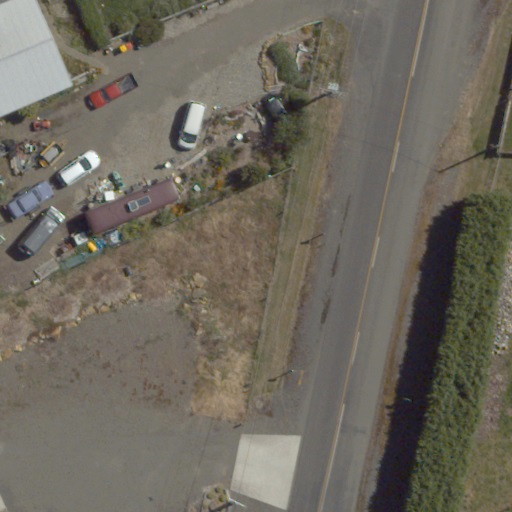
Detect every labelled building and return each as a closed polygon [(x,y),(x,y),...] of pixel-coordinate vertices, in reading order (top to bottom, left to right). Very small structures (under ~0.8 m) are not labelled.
[(39,0),(21,0),(0,8),(0,122),(75,94),(39,0)] [(254,79),(226,78),(223,172),(251,173),(254,79)] [(184,177),(170,148),(116,175),(131,204),(184,177)] [(0,232),(21,223),(10,198),(0,202),(0,232)] [(12,511),(0,487),(0,511),(12,511)]
